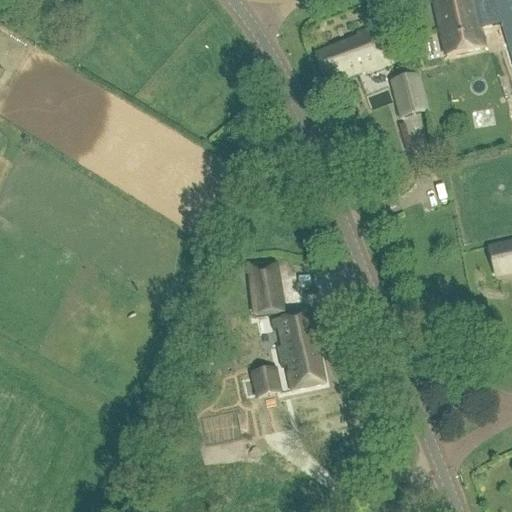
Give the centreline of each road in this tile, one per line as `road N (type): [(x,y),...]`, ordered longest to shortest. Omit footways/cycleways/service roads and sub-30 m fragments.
road 1 (tertiary): [(391,355),(297,109),(245,20)]
road 2 (unclassified): [(511,402),(391,355)]
road 3 (tertiary): [(436,468),(391,355)]
